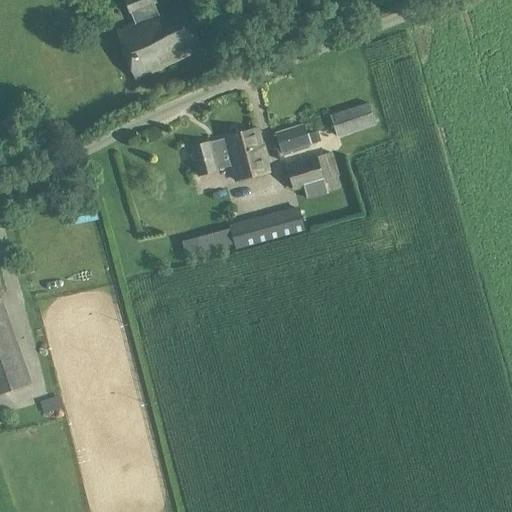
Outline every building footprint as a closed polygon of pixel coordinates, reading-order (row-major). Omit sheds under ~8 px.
[(131,15),(136,26),(116,34),(136,80),(202,52),(182,6),(162,15),(155,0),(123,0),(130,15),(131,15)] [(331,118),(338,139),(376,126),(369,105),(331,118)] [(276,134),(282,156),(312,147),(306,124),(276,134)] [(219,171),(234,167),(238,182),(268,174),(256,131),(212,143),(191,149),(199,177),(219,172),(219,171)] [(286,167),(294,193),(325,183),(325,182),(339,177),(332,154),(316,159),(316,158),(286,167)] [(234,245),(236,250),(305,231),(298,208),(229,227),(230,229),(234,245)] [(197,238),(202,254),(234,245),(230,229),(197,238)] [(60,277),(103,267),(97,240),(54,250),(60,277)] [(0,395),(28,385),(0,307),(0,395)]
